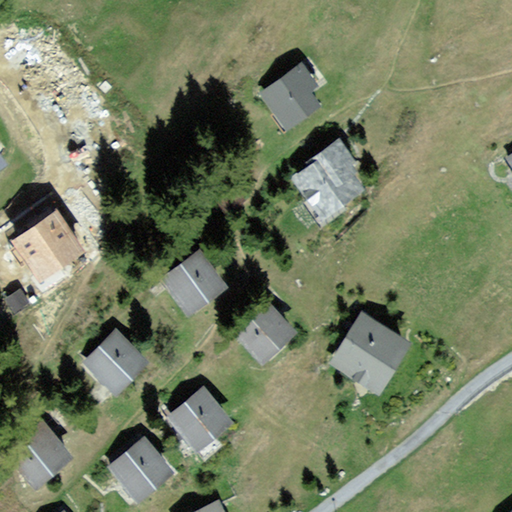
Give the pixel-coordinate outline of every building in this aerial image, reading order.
[(318,86),(300,62),(259,92),(284,126),(317,102),(310,92),(318,86)] [(336,135),(285,173),(317,217),(360,185),(350,172),(359,166),(336,135)] [(86,247),(56,205),(6,241),(35,282),(86,247)] [(227,287),(201,250),(161,278),(187,315),(227,287)] [(295,331),(262,297),(229,328),(262,362),(295,331)] [(409,340),(362,311),(330,362),(377,391),(409,340)] [(149,360),(115,328),(82,364),(116,395),(149,360)] [(232,421),(202,385),(165,416),(195,451),(232,421)] [(43,422),(7,455),(36,488),(73,455),(43,422)] [(144,436),(109,466),(138,500),(173,470),(144,436)] [(224,511),(218,500),(191,511),(224,511)]
